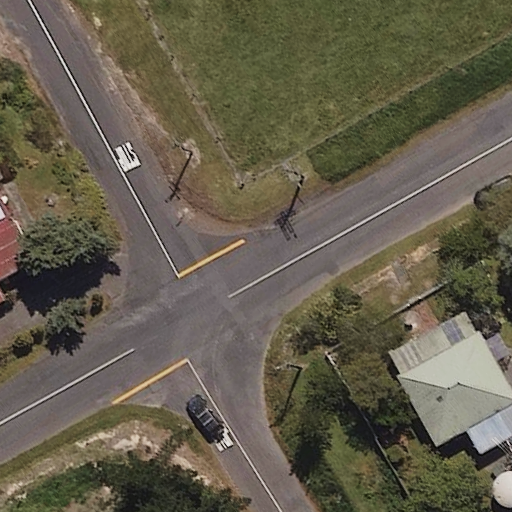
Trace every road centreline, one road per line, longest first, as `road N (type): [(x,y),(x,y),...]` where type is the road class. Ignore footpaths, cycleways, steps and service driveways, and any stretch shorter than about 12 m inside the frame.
road 1 (residential): [(511,138),(183,321)]
road 2 (residential): [(27,0),(177,274),(183,321)]
road 3 (residential): [(183,321),(186,359),(281,511)]
road 4 (residential): [(183,321),(0,422)]
